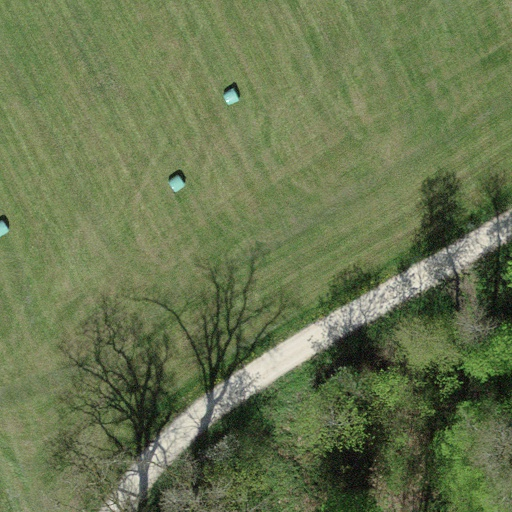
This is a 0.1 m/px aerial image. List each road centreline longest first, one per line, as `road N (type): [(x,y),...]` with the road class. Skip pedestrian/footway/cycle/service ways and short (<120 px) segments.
road 1 (track): [(105,511),(155,446),(449,255)]
road 2 (track): [(500,511),(449,255)]
